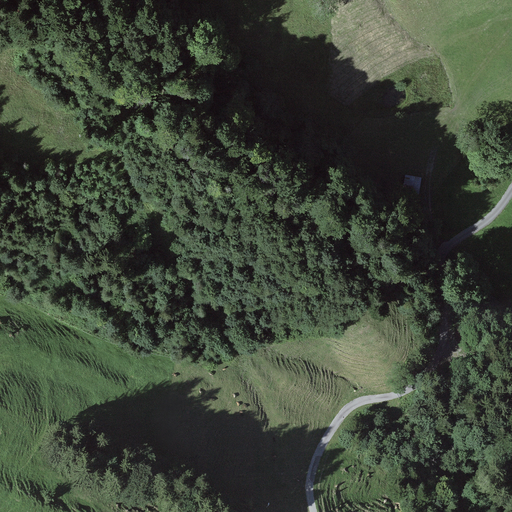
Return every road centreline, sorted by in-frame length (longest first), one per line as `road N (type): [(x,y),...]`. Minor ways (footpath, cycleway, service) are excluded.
road 1 (track): [(309,486),(282,475),(243,352),(184,274),(128,172),(107,153),(84,149)]
road 2 (track): [(511,191),(487,221),(443,251),(436,357),(410,389),(350,404),(317,455),(312,511)]
